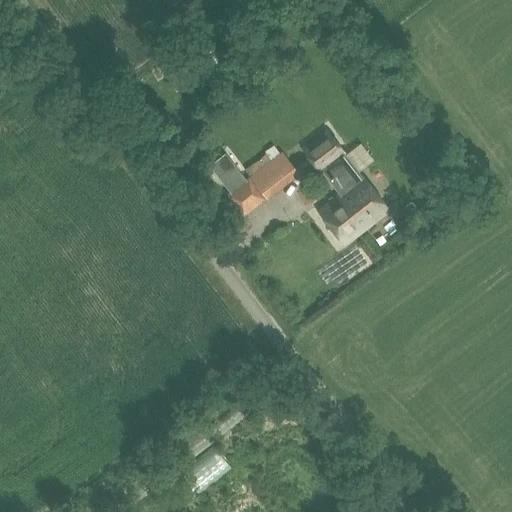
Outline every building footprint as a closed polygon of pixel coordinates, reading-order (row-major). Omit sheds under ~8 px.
[(167,75),(176,90),(221,62),(212,47),(167,75)] [(318,210),(344,244),(389,209),(326,129),(302,148),(321,172),(322,171),(339,194),(318,210)] [(298,171),(283,152),(250,177),(266,196),(298,171)] [(380,238),(398,226),(391,215),(373,227),(380,238)] [(202,435),(194,425),(173,441),(181,451),(202,435)]
